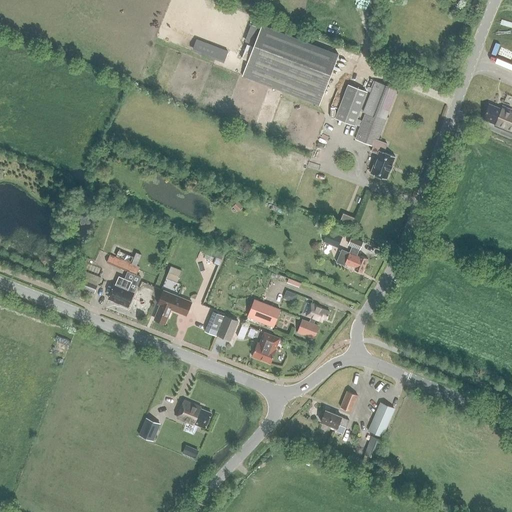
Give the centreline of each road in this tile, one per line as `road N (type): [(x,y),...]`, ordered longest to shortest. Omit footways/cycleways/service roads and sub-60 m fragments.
road 1 (tertiary): [(496,0),(411,229),(359,325),(357,360)]
road 2 (tertiary): [(280,394),(0,286)]
road 3 (tertiary): [(511,418),(357,360)]
road 4 (tertiary): [(193,511),(275,417),(280,394)]
